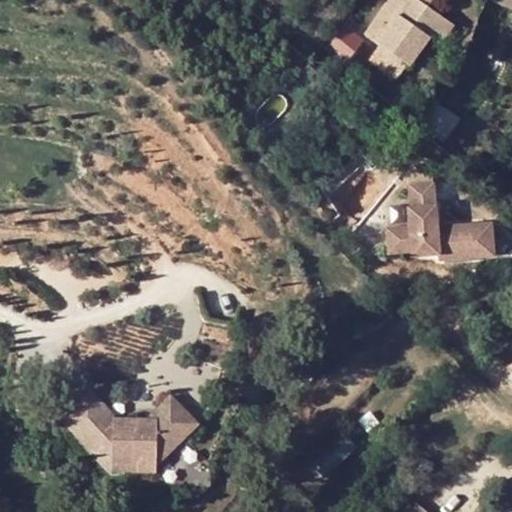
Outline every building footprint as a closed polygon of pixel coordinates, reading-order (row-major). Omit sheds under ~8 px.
[(372,0),(356,23),(406,58),(441,7),(430,0),(372,0)] [(349,22),(330,46),(351,62),(369,38),(349,22)] [(430,220),(423,176),(400,180),(403,202),(401,203),(404,222),(382,226),(385,248),(407,245),(408,250),(433,246),(434,252),(488,244),(483,212),(430,220)] [(470,297),(477,303),(496,282),(479,266),(471,275),(482,285),(470,297)] [(471,275),(460,287),(470,297),(482,285),(471,275)] [(89,389),(58,417),(90,451),(111,453),(111,466),(133,467),(133,459),(156,459),(156,450),(167,439),(175,447),(198,424),(170,396),(156,410),(155,421),(145,420),(130,419),(122,424),(111,423),(112,417),(112,413),(89,389)] [(156,410),(145,420),(155,421),(156,410)] [(410,511),(429,511),(419,503),(410,511)]
